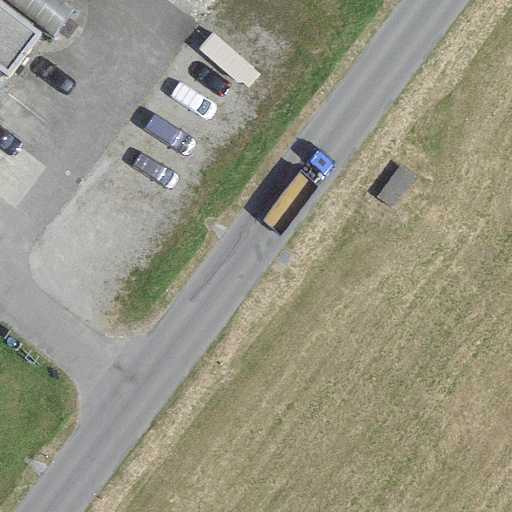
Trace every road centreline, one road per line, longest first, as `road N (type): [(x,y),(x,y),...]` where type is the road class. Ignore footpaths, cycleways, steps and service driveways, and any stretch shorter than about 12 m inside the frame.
road 1 (tertiary): [(424,0),(42,511)]
road 2 (unknown): [(0,176),(133,17)]
road 3 (unknown): [(123,402),(0,304)]
